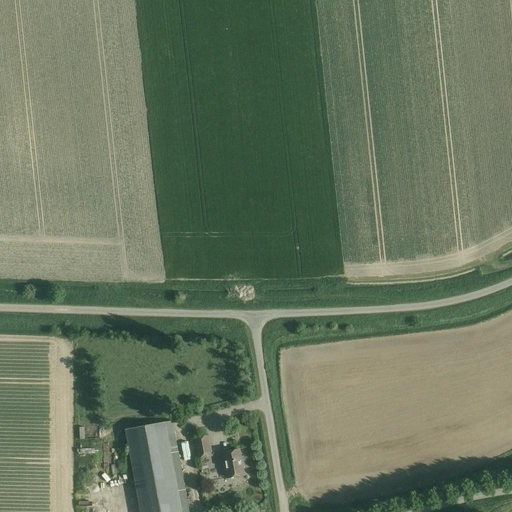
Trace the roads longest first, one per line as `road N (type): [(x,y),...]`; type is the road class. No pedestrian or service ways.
road 1 (unclassified): [(251,314),(425,305),(511,280)]
road 2 (unclassified): [(251,314),(0,308)]
road 3 (unclassified): [(284,511),(251,314)]
